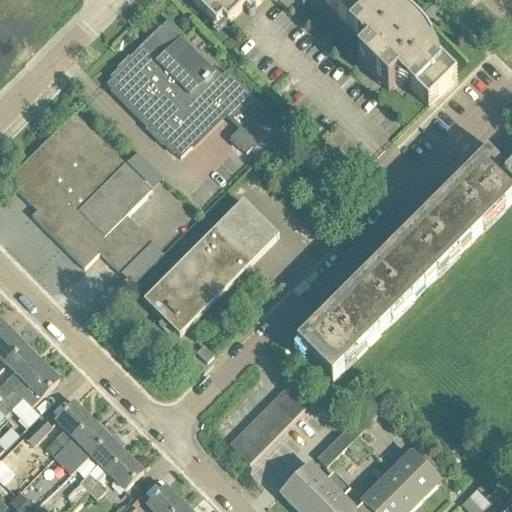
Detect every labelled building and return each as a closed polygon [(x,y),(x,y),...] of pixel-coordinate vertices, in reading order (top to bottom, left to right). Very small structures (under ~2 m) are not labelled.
[(0,60),(50,11),(38,0),(13,0),(0,13),(0,60)] [(358,65),(389,95),(401,84),(429,112),(457,83),(437,63),(436,61),(435,58),(433,54),(430,50),(428,46),(424,41),(422,38),(417,34),(415,31),(412,29),(409,26),(406,24),(401,21),(398,20),(395,18),(391,17),(373,0),(195,0),(192,4),(222,34),(251,6),(256,11),(267,0),(293,0),(303,10),(313,0),(317,0),(370,53),(358,65)] [(180,48),(185,43),(168,26),(162,33),(163,34),(107,90),(149,132),(151,130),(167,146),(165,148),(181,164),(226,119),(241,134),(231,144),(247,159),(277,129),(226,78),(223,81),(216,74),(211,79),(180,48)] [(33,222),(85,275),(100,259),(121,280),(153,248),(127,222),(153,197),(75,119),(7,187),(38,217),(33,222)] [(298,352),(333,387),(511,208),(511,181),(505,189),(483,168),(298,352)] [(145,307),(180,342),(279,243),(244,208),(145,307)] [(0,342),(8,334),(0,325),(0,342)] [(0,363),(6,370),(25,351),(8,334),(0,342),(0,363)] [(6,370),(24,387),(42,368),(25,351),(6,370)] [(197,359),(207,369),(214,362),(204,351),(197,359)] [(41,405),(60,386),(42,368),(24,387),(15,396),(5,406),(0,410),(0,417),(5,423),(12,416),(28,433),(40,422),(32,414),(38,408),(41,405)] [(0,401),(5,406),(15,396),(7,388),(0,394),(0,401)] [(286,393),(275,404),(295,424),(306,413),(286,393)] [(275,404),(264,415),(283,435),(295,424),(275,404)] [(369,429),(383,415),(372,404),(358,418),(369,429)] [(38,408),(32,414),(40,422),(46,416),(38,408)] [(46,456),(54,463),(92,425),(76,409),(57,427),(66,436),(46,456)] [(264,415),(252,427),(272,447),(283,435),(264,415)] [(24,443),(33,452),(52,434),(43,425),(24,443)] [(71,481),(90,461),(109,442),(92,425),(54,463),(63,473),(71,481)] [(318,464),(327,473),(365,436),(355,426),(318,464)] [(252,427),(241,438),(261,458),(272,447),(252,427)] [(11,434),(0,444),(0,450),(5,456),(19,442),(11,434)] [(261,458),(241,438),(230,449),(249,469),(261,458)] [(80,490),(89,498),(99,488),(108,479),(127,460),(109,442),(90,461),(100,471),(80,490)] [(326,486),(311,471),(281,500),(293,511),(417,511),(441,488),(433,480),(438,475),(429,467),(424,472),(411,459),(362,508),(364,510),(362,511),(351,511),(342,502),(350,495),(334,479),(326,486)] [(127,460),(108,479),(125,496),(144,477),(127,460)] [(5,461),(0,465),(0,480),(8,488),(20,476),(5,461)] [(511,482),(501,471),(470,502),(479,511),(487,511),(511,487),(511,482)] [(99,488),(89,498),(97,506),(107,496),(99,488)] [(181,511),(184,510),(167,493),(148,511),(181,511)] [(32,511),(20,499),(10,509),(12,511),(32,511)]
